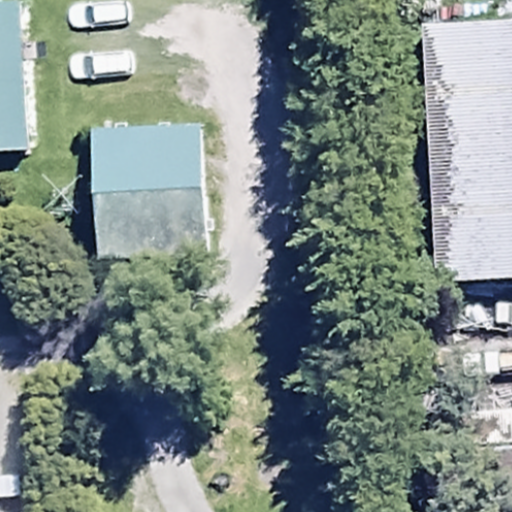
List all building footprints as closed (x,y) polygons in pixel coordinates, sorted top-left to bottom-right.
[(0,158),(26,157),(20,13),(0,13),(0,158)] [(511,280),(511,29),(412,35),(427,286),(511,280)] [(90,141),(99,267),(209,259),(200,133),(90,141)] [(469,445),(470,511),(511,511),(511,450),(509,451),(509,416),(463,417),(464,445),(469,445)] [(0,511),(0,504),(20,504),(18,454),(0,454),(0,511)]
